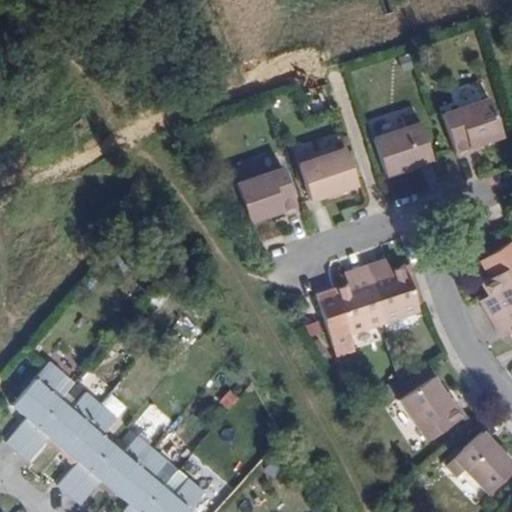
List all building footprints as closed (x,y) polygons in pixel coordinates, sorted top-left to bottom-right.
[(489,98),(442,114),(449,132),(458,155),(472,150),(470,147),(503,135),(489,98)] [(430,159),(415,112),(402,117),(405,127),(372,139),(385,174),(430,159)] [(294,154),(310,200),(355,185),(342,149),(312,159),(309,149),(294,154)] [(283,169),(237,184),(251,222),(282,212),(283,216),(298,211),(283,169)] [(489,321),(511,307),(511,251),(509,246),(480,263),(490,280),(480,286),(490,303),(481,309),(489,321)] [(421,302),(410,268),(382,277),(379,267),(367,272),(386,327),(417,315),(415,309),(414,305),(421,302)] [(349,339),(386,327),(367,272),(351,277),(354,288),(336,294),(349,339)] [(511,307),(489,321),(498,335),(506,329),(511,339),(511,307)] [(216,346),(211,351),(220,359),(225,353),(216,346)] [(22,422),(5,442),(16,451),(56,401),(48,395),(61,379),(44,365),(8,410),(22,422)] [(424,370),(391,391),(399,404),(432,381),(424,370)] [(432,381),(399,404),(427,443),(464,418),(455,407),(452,408),(432,381)] [(56,401),(16,451),(28,461),(45,440),(60,453),(96,407),(81,396),(68,412),(56,401)] [(74,465),(59,485),(71,495),(111,446),(99,437),(113,419),(96,407),(60,453),(74,465)] [(71,495),(82,504),(94,489),(99,483),(113,495),(149,451),(145,448),(154,435),(143,427),(126,445),(117,437),(111,446),(71,495)] [(511,469),(480,435),(445,468),(454,479),(464,472),(486,497),(511,473),(511,469)] [(16,451),(5,442),(2,445),(13,454),(16,451)] [(16,451),(13,454),(26,464),(28,461),(16,451)] [(128,506),(123,511),(140,511),(161,487),(151,479),(164,462),(149,451),(113,495),(128,506)] [(161,487),(140,511),(183,511),(201,491),(186,480),(172,496),(161,487)] [(113,495),(99,483),(94,489),(109,500),(113,495)] [(71,495),(59,485),(55,489),(68,499),(71,495)] [(78,508),(82,504),(71,495),(68,499),(78,508)]
